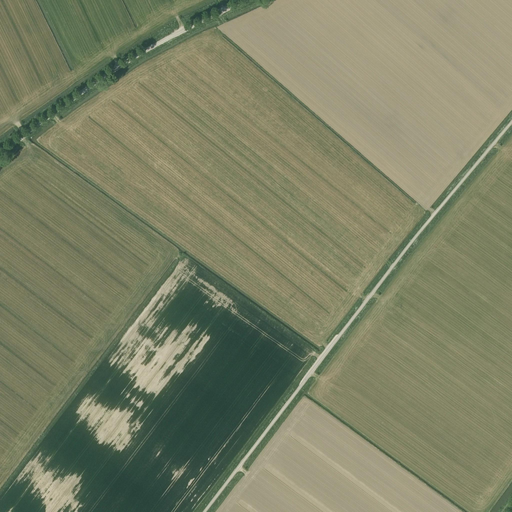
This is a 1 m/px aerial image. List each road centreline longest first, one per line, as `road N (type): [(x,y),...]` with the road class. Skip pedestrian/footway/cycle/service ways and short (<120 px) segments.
road 1 (unclassified): [(206,511),(511,123)]
road 2 (unclassified): [(0,153),(120,66),(246,0)]
